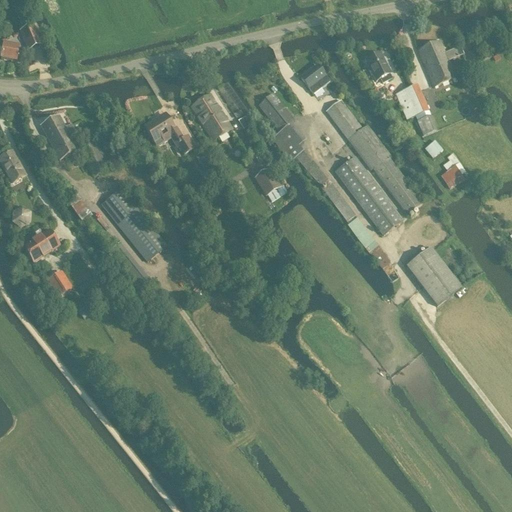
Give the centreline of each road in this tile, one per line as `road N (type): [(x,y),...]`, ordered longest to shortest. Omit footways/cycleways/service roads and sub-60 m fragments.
road 1 (unclassified): [(0,84),(58,81),(432,0)]
road 2 (track): [(320,122),(319,162),(388,251),(428,326),(511,434)]
